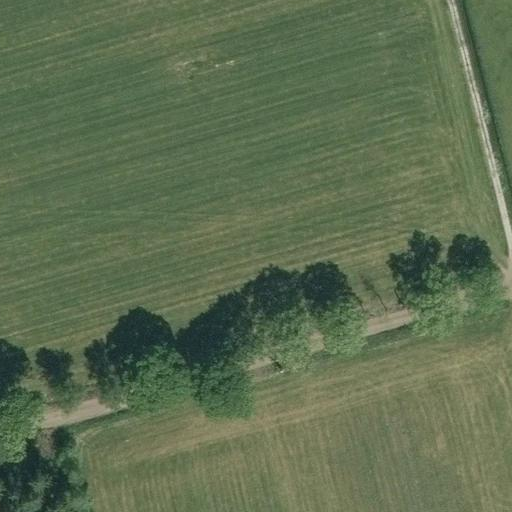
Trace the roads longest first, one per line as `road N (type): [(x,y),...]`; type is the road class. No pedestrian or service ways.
road 1 (track): [(511,290),(0,437)]
road 2 (track): [(450,0),(511,240)]
